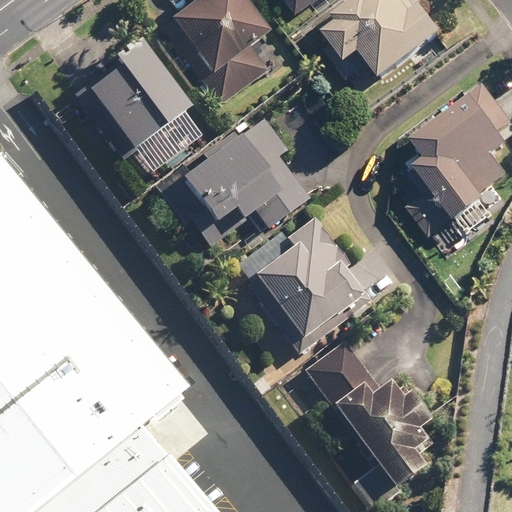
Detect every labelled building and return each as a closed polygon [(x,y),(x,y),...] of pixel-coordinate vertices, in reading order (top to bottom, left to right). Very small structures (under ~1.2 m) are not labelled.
[(273,35),(245,0),(190,0),(194,5),(163,29),(224,108),(273,70),(256,49),(273,35)] [(290,0),(305,18),(327,0),(290,0)] [(419,11),(410,0),(354,0),(345,7),(352,15),(324,36),(333,48),(327,53),(356,90),(380,72),(387,81),(447,35),(425,6),(419,11)] [(195,111),(143,43),(72,98),(124,165),(195,111)] [(511,131),(511,116),(488,87),(414,146),(426,161),(409,174),(427,195),(408,210),(433,240),(458,220),(463,227),(493,203),(489,198),(511,178),(511,174),(500,160),(511,150),(511,138),(509,134),(511,131)] [(292,153),(266,121),(240,143),(229,129),(161,185),(216,250),(253,219),(266,235),(313,196),(283,160),(292,153)] [(0,511),(209,511),(152,443),(139,426),(163,407),(187,389),(0,162),(0,511)] [(349,267),(316,223),(288,243),(280,232),(231,268),(294,352),(364,300),(343,272),(349,267)] [(382,389),(347,344),(303,377),(372,468),(354,482),(376,511),(431,470),(416,450),(427,441),(420,432),(428,426),(394,380),(382,389)]
